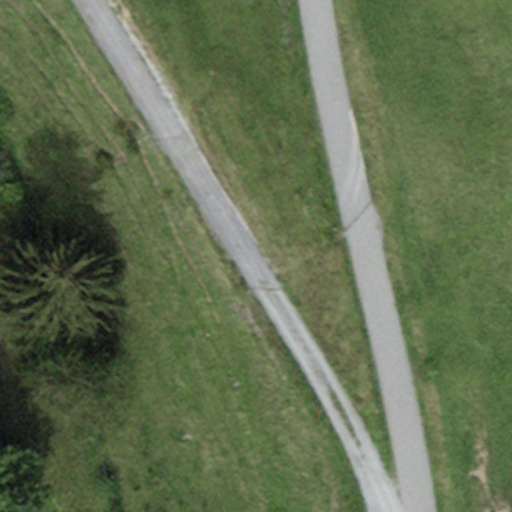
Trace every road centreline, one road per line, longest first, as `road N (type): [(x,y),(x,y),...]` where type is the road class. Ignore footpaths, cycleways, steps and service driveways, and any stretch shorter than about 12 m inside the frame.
road 1 (track): [(368,511),(366,462),(82,0)]
road 2 (unclassified): [(420,511),(319,0)]
